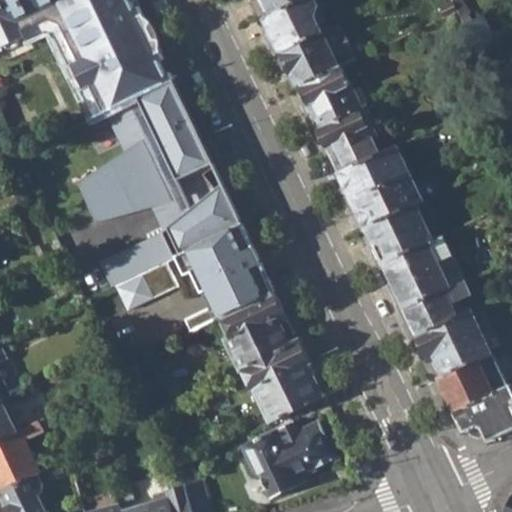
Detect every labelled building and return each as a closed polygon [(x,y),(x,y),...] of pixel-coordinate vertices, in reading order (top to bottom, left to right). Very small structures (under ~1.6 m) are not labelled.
[(93,89),(106,117),(170,86),(157,57),(162,55),(141,10),(135,13),(134,10),(129,0),(0,0),(0,44),(4,51),(29,40),(25,32),(47,22),(65,28),(70,41),(81,64),(74,67),(86,92),(93,89)] [(258,0),(267,17),(304,0),(258,0)] [(304,0),(267,17),(282,51),(321,32),(330,28),(323,13),(324,6),(320,0),(304,0)] [(469,13),(462,0),(451,0),(457,11),(461,18),(469,13)] [(465,27),(477,53),(494,43),(480,17),(465,27)] [(56,36),(71,68),(74,67),(81,64),(70,41),(65,28),(47,22),(25,32),(29,40),(30,42),(48,34),(56,36)] [(330,28),(321,32),(337,68),(340,65),(353,60),(337,25),(330,28)] [(282,51),(299,85),(337,68),(321,32),(282,51)] [(299,85),(320,128),(361,109),(340,65),(337,68),(299,85)] [(58,239),(130,205),(157,190),(214,164),(176,83),(170,86),(106,117),(97,121),(19,159),(58,239)] [(106,117),(93,89),(86,92),(85,93),(97,121),(106,117)] [(320,128),(341,172),(389,150),(368,105),(361,109),(320,128)] [(341,172),(355,200),(411,173),(399,146),(389,150),(341,172)] [(355,200),(368,228),(418,204),(424,201),(411,173),(355,200)] [(161,197),(157,190),(130,205),(132,211),(161,197)] [(368,228),(384,263),(435,240),(418,204),(368,228)] [(277,293),(261,259),(244,225),(206,243),(177,256),(187,275),(194,272),(204,293),(209,291),(217,306),(223,319),(227,317),(277,293)] [(384,263),(407,308),(466,280),(445,235),(435,240),(384,263)] [(116,288),(129,312),(181,287),(168,262),(116,288)] [(407,308),(420,335),(459,317),(453,306),(473,296),(466,280),(407,308)] [(243,371),(247,368),(301,344),(277,293),(227,317),(235,335),(228,339),(243,371)] [(223,319),(217,306),(186,321),(192,333),(223,319)] [(420,335),(440,378),(493,354),(472,310),(459,317),(420,335)] [(315,374),(301,344),(247,368),(271,422),(324,397),(314,376),(315,374)] [(0,354),(0,401),(8,398),(12,395),(0,368),(0,362),(7,359),(4,352),(0,354)] [(440,378),(456,410),(509,387),(495,353),(493,354),(440,378)] [(511,386),(509,387),(456,410),(466,432),(469,431),(470,433),(483,439),(486,437),(489,441),(511,430),(511,386)] [(0,401),(0,441),(22,430),(8,398),(0,401)] [(147,422),(150,422),(153,432),(165,429),(167,436),(168,441),(176,439),(167,407),(144,416),(147,422)] [(0,441),(0,487),(2,493),(39,474),(41,473),(26,439),(44,431),(40,421),(22,430),(0,441)] [(261,473),(272,498),(307,481),(304,474),(337,459),(319,423),(300,432),(296,423),(247,447),(254,467),(261,473)] [(165,429),(153,432),(155,440),(167,436),(165,429)] [(11,511),(71,511),(69,505),(53,511),(49,511),(41,494),(44,489),(39,474),(2,493),(11,511)] [(120,497),(122,504),(124,511),(196,511),(194,504),(189,488),(158,498),(159,504),(141,509),(136,492),(120,497)] [(194,504),(196,511),(213,511),(210,499),(194,504)]
